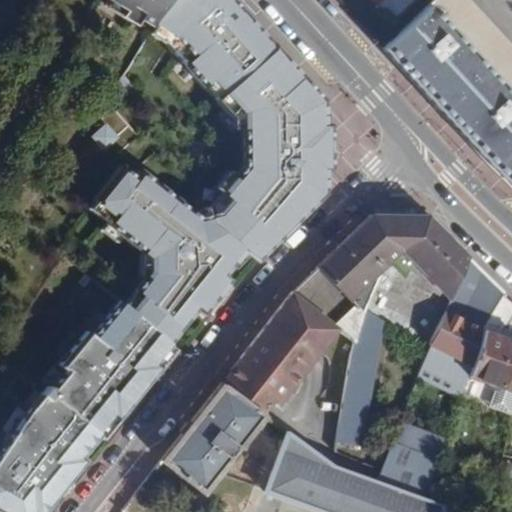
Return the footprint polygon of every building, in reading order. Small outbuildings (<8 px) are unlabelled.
[(167,0),(151,28),(147,38),(161,48),(179,68),(244,137),(246,175),(212,214),(190,215),(141,172),(136,178),(123,168),(95,200),(113,215),(106,222),(121,235),(148,259),(149,274),(133,292),(139,298),(128,311),(165,343),(197,309),(199,311),(214,294),(225,281),(222,279),(244,245),(254,260),(279,236),(275,232),(288,219),(291,223),(321,194),(320,168),(320,142),(319,127),(319,100),(310,90),(275,52),(245,20),(226,0),(167,0)] [(105,0),(108,1),(138,20),(151,28),(167,0),(105,0)] [(370,0),(392,21),(412,0),(370,0)] [(511,49),(466,0),(433,0),(383,48),(511,187),(511,49)] [(133,27),(138,20),(108,1),(104,8),(133,27)] [(89,207),(106,222),(113,215),(95,200),(89,207)] [(258,333),(239,357),(255,368),(245,382),(269,399),(276,404),(332,326),(353,333),(373,278),(430,221),(424,216),(409,216),(393,215),(368,216),(292,290),(258,333)] [(440,231),(430,221),(373,278),(353,333),(334,443),(360,447),(380,328),(382,325),(415,339),(428,345),(466,256),(451,241),(440,231)] [(115,242),(121,235),(106,222),(100,229),(115,242)] [(448,393),(458,397),(480,330),(500,298),(503,293),(482,272),(466,256),(428,345),(418,368),(451,384),(448,393)] [(214,294),(199,311),(203,314),(229,284),(225,281),(214,294)] [(480,330),(458,397),(508,415),(511,396),(511,342),(499,338),(503,328),(511,314),(511,306),(500,298),(480,330)] [(173,351),(165,343),(128,311),(117,302),(89,338),(83,333),(56,367),(64,374),(50,391),(46,388),(28,410),(0,452),(0,511),(44,511),(83,463),(114,424),(150,380),(173,351)] [(260,413),(220,383),(214,378),(107,511),(456,511),(440,506),(421,500),(374,482),(330,465),(285,431),(260,413)]
